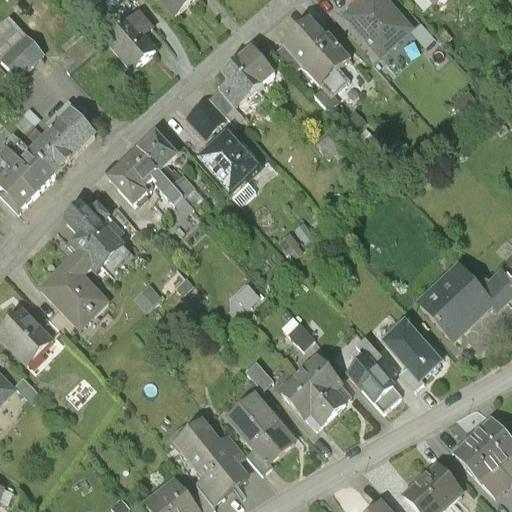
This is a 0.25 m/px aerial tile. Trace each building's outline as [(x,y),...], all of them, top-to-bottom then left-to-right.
[(199,0),(160,0),(177,20),(199,0)] [(451,0),(426,0),(438,12),(451,0)] [(412,36),(381,2),(351,29),(382,64),(412,36)] [(155,35),(140,19),(108,48),(136,78),(158,58),(145,44),(155,35)] [(311,27),(309,26),(282,51),(321,94),(351,66),(334,47),(331,49),(319,36),(325,31),(317,22),(311,27)] [(0,104),(15,90),(0,74),(0,69),(2,68),(20,86),(45,61),(11,25),(0,36),(0,104)] [(229,88),(220,96),(237,114),(275,82),(253,56),(223,81),(229,88)] [(237,114),(220,96),(210,106),(227,123),(237,114)] [(41,152),(34,159),(56,181),(95,143),(73,121),(49,145),(36,132),(28,139),(41,152)] [(139,157),(183,203),(185,206),(195,197),(183,183),(181,185),(173,176),(171,179),(166,173),(182,158),(171,145),(167,149),(158,139),(139,157)] [(260,177),(228,143),(200,169),(241,213),(256,198),(247,189),(260,177)] [(23,147),(3,167),(20,184),(2,202),(18,218),(56,181),(34,159),(23,147)] [(183,203),(139,157),(121,174),(129,183),(119,193),(135,210),(152,194),(151,193),(153,191),(150,188),(154,184),(159,190),(156,193),(164,201),(154,211),(164,221),(183,203)] [(20,184),(3,167),(0,169),(0,199),(2,202),(20,184)] [(81,257),(93,271),(97,275),(102,269),(104,271),(125,252),(108,235),(114,229),(98,213),(93,218),(85,210),(68,226),(80,238),(70,248),(81,257)] [(81,257),(43,295),(77,329),(92,314),(96,318),(108,306),(84,280),(93,271),(81,257)] [(422,311),(421,312),(454,349),(471,333),(468,330),(491,310),(481,299),(459,275),(458,277),(459,279),(423,312),(422,311)] [(481,299),(491,310),(500,319),(511,307),(511,289),(503,279),(481,299)] [(22,317),(0,338),(0,342),(26,369),(50,345),(22,317)] [(405,331),(385,350),(419,386),(440,367),(405,331)] [(342,369),(352,380),(368,365),(388,387),(396,379),(366,347),(342,369)] [(368,365),(352,380),(349,383),(374,410),(393,393),(388,387),(368,365)] [(300,382),(335,419),(346,409),(334,396),(341,390),(318,366),(300,382)] [(0,406),(12,395),(0,383),(2,382),(0,379),(0,406)] [(323,430),(335,419),(300,382),(282,399),(305,424),(311,418),(323,430)] [(294,449),(255,403),(229,425),(268,470),(294,449)] [(471,442),(511,486),(511,448),(489,424),(471,442)] [(230,466),(205,434),(181,453),(193,467),(194,466),(220,498),(245,478),(233,464),(230,466)] [(496,506),(511,491),(511,486),(471,442),(456,456),(459,459),(455,462),(496,506)] [(449,511),(462,500),(438,474),(405,504),(412,511),(449,511)] [(165,508),(159,511),(196,511),(176,487),(159,500),(165,508)]
